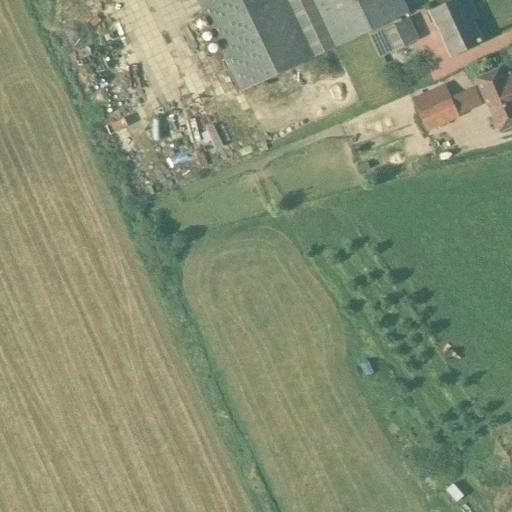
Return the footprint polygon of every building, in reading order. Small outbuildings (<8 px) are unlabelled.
[(197,0),(241,92),(319,55),(408,13),(402,0),(197,0)] [(451,56),(482,41),(468,12),(474,10),(469,0),(454,0),(430,12),(451,56)] [(377,56),(417,41),(408,17),(368,32),(377,56)] [(511,73),(504,77),(500,69),(478,79),(500,130),(511,124),(511,73)] [(414,99),(418,109),(450,95),(446,85),(414,99)] [(473,87),(451,97),(459,115),(481,106),(473,87)] [(451,97),(450,95),(418,109),(417,109),(426,132),(460,117),(459,115),(451,97)]
